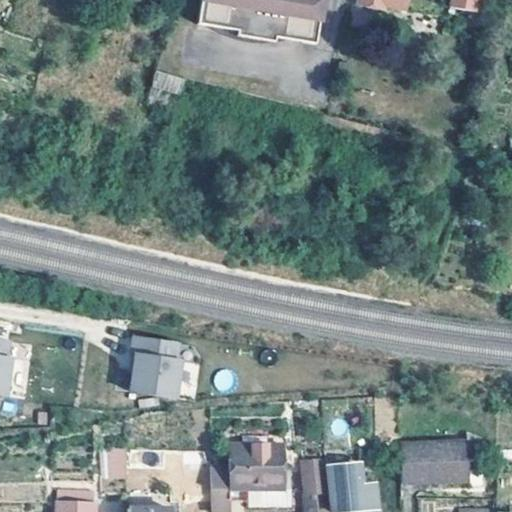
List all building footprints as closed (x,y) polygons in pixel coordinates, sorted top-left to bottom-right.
[(200,0),(196,21),(236,29),(236,34),(273,41),(274,36),(314,43),(322,0),(200,0)] [(359,0),(358,5),(383,11),(384,7),(404,12),(405,0),(359,0)] [(479,0),(453,0),(451,8),(477,14),(479,0)] [(179,343),(134,336),(131,354),(135,355),(130,391),(175,398),(181,361),(176,360),(179,343)] [(9,340),(0,339),(0,394),(6,395),(12,358),(7,358),(9,340)] [(240,444),(241,453),(266,452),(265,444),(240,444)] [(470,486),(469,445),(401,446),(402,487),(470,486)] [(241,453),(228,453),(229,476),(213,477),(214,511),(232,511),(232,499),(245,498),(245,508),(264,507),(264,511),(269,511),(288,511),(288,497),(285,497),(284,451),(266,452),(241,453)] [(126,454),(109,455),(109,486),(126,485),(126,454)] [(380,511),(379,487),(363,487),(361,466),(329,468),(331,511),(380,511)] [(58,491),(57,511),(95,511),(96,503),(76,502),(77,492),(58,491)] [(328,511),(328,500),(307,500),(307,511),(328,511)]
